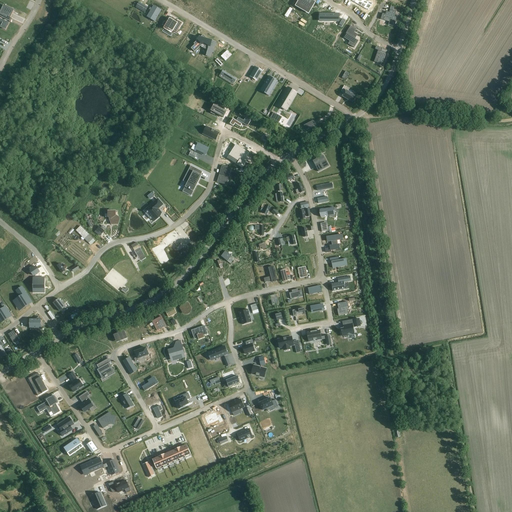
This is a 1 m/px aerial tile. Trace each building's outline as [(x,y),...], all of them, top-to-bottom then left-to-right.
[(299,0),(296,6),(303,10),(304,10),(307,12),(309,8),(311,9),(314,3),(309,0),(299,0)] [(367,0),(351,0),(351,1),(369,10),(373,3),(367,0)] [(139,2),(136,7),(145,13),(148,7),(139,2)] [(150,11),(148,14),(156,19),(161,10),(153,6),(153,7),(152,8),(150,11)] [(2,19),(0,23),(6,27),(4,29),(9,31),(13,24),(14,24),(16,21),(15,20),(18,13),(8,8),(4,15),(3,15),(1,18),(2,19)] [(290,8),(284,16),(287,18),(293,10),(290,8)] [(383,14),(380,19),(384,20),(384,18),(390,19),(389,22),(388,25),(394,27),(397,18),(394,17),(396,12),(390,10),(389,12),(386,12),(385,14),(383,14)] [(164,22),(162,25),(165,27),(164,27),(172,32),(173,31),(174,31),(176,33),(180,26),(182,23),(178,21),(177,23),(173,21),(175,19),(172,17),(170,19),(170,18),(167,23),(164,22)] [(347,34),(344,38),(345,39),(346,40),(350,42),(356,45),(358,41),(355,39),(358,35),(354,33),(355,31),(354,30),(355,29),(353,27),(351,26),(346,34),(347,34)] [(195,45),(191,48),(194,52),(201,46),(202,46),(207,49),(208,50),(206,56),(211,57),(214,47),(215,48),(217,42),(211,40),(210,43),(206,41),(208,39),(203,35),(194,44),(195,44),(195,45)] [(378,50),(376,56),(379,57),(377,63),(383,65),(387,54),(378,50)] [(227,51),(221,58),(225,62),(231,56),(227,51)] [(256,67),(250,77),(257,81),(262,71),(256,67)] [(223,71),(221,74),(235,82),(237,79),(223,71)] [(269,76),(261,88),(270,93),(270,94),(272,91),(278,81),(276,80),(269,76)] [(344,86),(341,92),(344,93),(342,96),(353,102),(353,101),(354,101),(356,98),(355,98),(356,96),(348,91),(350,89),(344,86)] [(288,88),(278,106),(286,110),(296,93),(288,88)] [(214,105),(210,111),(211,111),(211,112),(215,114),(216,114),(224,118),(227,112),(223,110),(225,106),(221,103),(220,105),(216,103),(215,105),(214,105)] [(233,119),(230,124),(233,127),(235,124),(240,127),(243,124),(247,127),(251,121),(246,118),(244,121),(238,118),(236,121),(233,119)] [(314,118),(303,123),(305,128),(317,124),(314,118)] [(203,133),(203,134),(205,135),(216,140),(217,139),(219,133),(209,128),(206,127),(203,133)] [(198,144),(195,151),(205,155),(208,148),(198,144)] [(236,145),(230,156),(238,161),(237,164),(242,168),(247,161),(251,163),(253,160),(248,156),(250,153),(244,149),(241,147),(240,148),(236,145)] [(222,166),(217,183),(227,186),(232,169),(222,166)] [(188,183),(184,192),(185,193),(187,194),(189,195),(190,195),(195,187),(197,182),(201,175),(202,172),(201,172),(195,169),(195,168),(191,167),(190,170),(186,177),(189,178),(190,179),(188,183)] [(324,182),(319,183),(321,193),(326,192),(325,191),(329,191),(330,191),(334,190),(332,181),(328,182),(327,182),(324,183),(324,182)] [(299,189),(295,190),(297,194),(300,192),(301,193),(304,192),(301,184),(297,185),(299,189)] [(158,199),(145,211),(147,213),(146,214),(151,219),(152,218),(154,221),(160,216),(156,211),(163,205),(158,199)] [(263,204),(262,207),(265,209),(263,213),(267,214),(270,207),(267,205),(266,205),(263,204)] [(334,207),(320,210),(321,217),(329,216),(329,217),(336,218),(337,213),(334,212),(333,208),(334,208),(334,207)] [(303,210),(300,211),(301,220),(305,219),(304,214),(307,214),(307,217),(310,216),(309,209),(306,210),(306,211),(304,212),(303,210)] [(108,211),(108,217),(110,219),(112,223),(117,223),(119,218),(115,215),(115,211),(113,211),(110,211),(108,211)] [(330,248),(325,249),(326,253),(331,252),(331,250),(339,249),(339,245),(338,245),(337,240),(340,240),(340,235),(342,235),(327,237),(327,242),(331,241),(332,242),(332,244),(332,246),(330,246),(330,248)] [(290,237),(287,238),(287,241),(291,241),(292,245),(296,244),(294,236),(290,237)] [(72,252),(71,253),(76,257),(78,259),(84,263),(90,256),(84,251),(82,250),(77,245),(72,252)] [(133,246),(128,249),(133,259),(139,256),(133,246)] [(223,254),(221,257),(227,262),(232,256),(225,251),(223,254)] [(335,261),(331,261),(333,268),(345,266),(344,259),(346,259),(339,260),(338,257),(335,258),(335,261)] [(57,266),(62,273),(65,271),(64,269),(67,267),(66,265),(63,267),(61,264),(60,264),(61,264),(58,266),(57,266)] [(147,265),(143,275),(146,276),(145,280),(152,284),(155,274),(150,271),(151,267),(147,265)] [(36,266),(30,270),(31,270),(34,275),(40,272),(36,267),(36,266)] [(302,267),(298,268),(300,278),(305,277),(305,275),(307,274),(306,268),(302,269),(302,267)] [(102,270),(99,275),(106,281),(110,277),(102,270)] [(286,271),(281,273),(283,282),(288,281),(291,280),(290,276),(287,277),(286,273),(286,271)] [(338,283),(332,284),(332,288),(333,291),(345,289),(344,282),(351,281),(350,277),(338,279),(338,283)] [(34,289),(34,293),(44,293),(44,289),(44,281),(34,281),(34,289)] [(320,286),(308,288),(310,295),(313,294),(312,292),(318,291),(318,293),(322,292),(320,286)] [(22,287),(17,290),(21,295),(26,292),(22,287)] [(294,298),(293,296),(299,295),(299,297),(302,296),(301,290),(298,291),(298,289),(292,290),(292,292),(289,293),(291,299),(294,298)] [(23,294),(16,299),(22,309),(30,305),(23,294)] [(276,295),(270,296),(271,299),(274,298),(275,304),(278,304),(276,295)] [(59,299),(53,303),(59,311),(65,307),(59,299)] [(338,309),(337,309),(338,316),(348,314),(347,309),(349,309),(347,302),(337,304),(338,309)] [(180,307),(180,308),(182,313),(188,313),(191,308),(188,303),(183,303),(182,304),(182,305),(181,307),(180,307)] [(323,304),(310,306),(312,313),(315,312),(314,310),(320,309),(321,311),(324,310),(323,304)] [(6,307),(0,310),(0,320),(1,322),(9,318),(5,313),(8,311),(6,307)] [(173,307),(166,311),(169,317),(176,313),(173,307)] [(295,310),(292,310),(292,311),(293,313),(293,316),(297,316),(296,313),(302,312),(302,315),(305,314),(305,311),(304,309),(304,308),(301,309),(295,310)] [(248,310),(239,312),(243,325),(251,322),(248,310)] [(161,316),(152,321),(157,331),(167,326),(161,316)] [(30,327),(30,328),(31,328),(41,328),(41,329),(45,326),(46,325),(45,324),(39,317),(35,319),(30,319),(30,327)] [(342,332),(341,333),(341,337),(344,336),(345,338),(349,337),(348,335),(354,334),(353,327),(354,327),(360,326),(360,325),(360,324),(359,319),(354,319),(353,320),(352,320),(350,320),(350,324),(345,325),(345,326),(345,328),(344,329),(341,329),(342,332)] [(205,325),(191,330),(193,336),(197,335),(198,338),(199,340),(204,338),(204,335),(208,334),(205,325)] [(140,326),(132,329),(135,336),(143,332),(140,326)] [(327,343),(327,346),(331,345),(332,345),(330,335),(321,337),(321,334),(320,330),(319,330),(307,333),(309,342),(314,341),(313,340),(317,339),(317,340),(326,339),(327,343)] [(14,331),(8,334),(14,343),(18,341),(19,340),(14,331)] [(118,334),(115,336),(116,338),(115,338),(117,343),(120,342),(125,340),(128,338),(124,331),(121,332),(120,332),(118,333),(118,334)] [(283,338),(278,339),(280,348),(283,347),(284,351),(290,349),(289,346),(293,346),(293,342),(292,337),(286,338),(286,337),(283,338)] [(246,345),(243,347),(245,354),(247,353),(248,355),(252,353),(251,352),(255,351),(252,344),(254,343),(253,339),(245,342),(246,345)] [(174,348),(168,350),(170,356),(170,359),(172,358),(180,356),(184,355),(183,352),(180,341),(176,342),(177,347),(174,348)] [(211,352),(211,353),(214,359),(220,357),(226,354),(228,354),(225,346),(223,347),(217,350),(214,351),(211,352)] [(136,355),(133,356),(135,361),(138,360),(138,358),(148,354),(146,348),(135,352),(136,355)] [(130,357),(123,361),(130,374),(137,370),(130,357)] [(108,359),(97,365),(99,369),(97,370),(100,375),(99,373),(101,372),(104,378),(105,377),(108,376),(113,373),(109,367),(111,366),(111,365),(109,363),(108,364),(106,361),(108,359)] [(254,365),(251,374),(264,377),(266,369),(254,365)] [(36,371),(26,377),(29,381),(33,378),(39,387),(34,390),(37,394),(46,388),(36,371)] [(73,372),(68,376),(72,381),(77,378),(73,372)] [(226,380),(228,387),(240,382),(237,375),(226,380)] [(79,380),(69,386),(74,392),(83,386),(79,380)] [(83,395),(80,397),(81,399),(82,401),(84,403),(80,406),(85,412),(89,410),(90,409),(92,407),(94,406),(91,402),(89,399),(88,398),(87,397),(90,395),(89,394),(88,393),(87,392),(83,395)] [(122,397),(120,398),(127,409),(126,408),(133,404),(134,406),(127,394),(126,395),(125,393),(120,395),(121,397),(122,397)] [(182,399),(176,402),(179,409),(183,407),(183,406),(189,404),(187,400),(191,398),(188,393),(180,396),(182,399)] [(45,403),(37,407),(37,408),(38,407),(41,412),(40,413),(46,409),(47,409),(49,413),(52,411),(54,415),(51,417),(60,412),(56,404),(58,403),(54,395),(46,400),(47,402),(45,403)] [(270,398),(259,403),(262,410),(267,409),(273,406),(275,409),(279,407),(275,400),(272,401),(270,398)] [(102,417),(97,420),(103,429),(103,428),(102,427),(110,422),(114,423),(114,425),(116,417),(111,416),(109,412),(102,417)] [(215,412),(204,417),(207,425),(219,420),(220,423),(223,421),(220,416),(217,417),(215,412)] [(70,417),(58,425),(60,429),(61,429),(62,432),(60,433),(62,436),(71,431),(69,428),(70,427),(70,426),(74,424),(70,417)] [(249,429),(237,434),(240,441),(252,436),(249,429)] [(75,440),(64,448),(67,452),(70,456),(81,448),(78,444),(80,444),(80,443),(77,439),(76,439),(75,440)] [(92,441),(87,445),(92,452),(97,449),(92,441)] [(156,458),(153,460),(157,470),(191,455),(186,445),(183,446),(178,449),(172,451),(167,454),(162,456),(156,458)] [(113,472),(121,469),(116,457),(109,461),(105,463),(103,458),(86,466),(88,470),(92,469),(93,473),(107,467),(106,466),(110,464),(113,472)] [(149,464),(144,466),(149,477),(154,475),(149,464)] [(97,509),(106,506),(100,492),(91,496),(97,509)]
